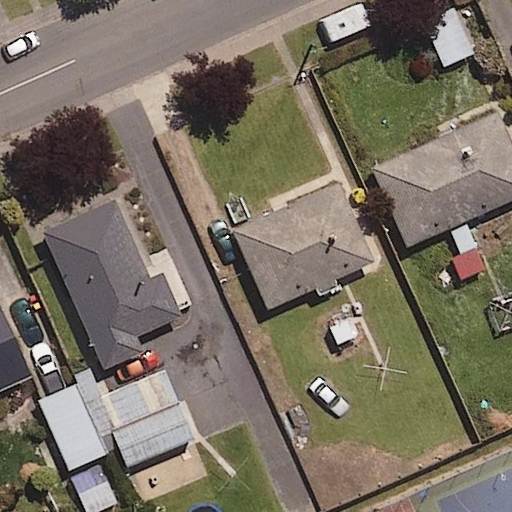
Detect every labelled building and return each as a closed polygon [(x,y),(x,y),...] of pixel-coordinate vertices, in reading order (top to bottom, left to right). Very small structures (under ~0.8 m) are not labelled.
[(473,52),(455,12),(426,25),(444,65),(473,52)] [(511,198),(511,152),(495,114),(374,167),(408,244),(511,198)] [(373,262),(338,178),(233,222),(268,306),(373,262)] [(148,278),(114,198),(43,228),(103,368),(143,351),(135,334),(181,315),(162,272),(148,278)] [(0,388),(29,375),(0,312),(0,388)] [(71,473),(98,461),(106,457),(76,385),(40,400),(71,473)] [(130,470),(161,456),(159,452),(192,437),(178,405),(114,434),(130,470)] [(161,456),(130,470),(145,502),(176,488),(161,456)] [(98,461),(71,473),(87,511),(96,511),(116,504),(98,461)]
